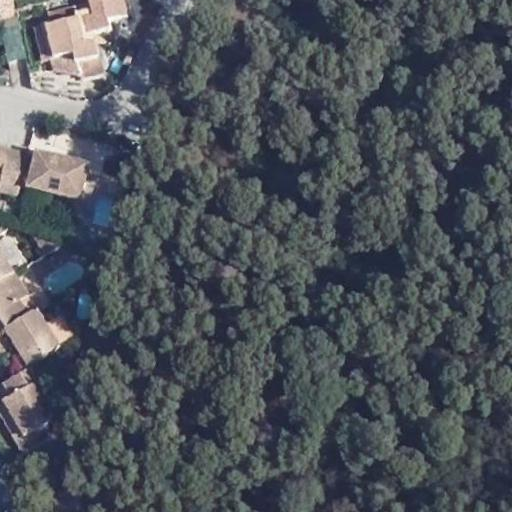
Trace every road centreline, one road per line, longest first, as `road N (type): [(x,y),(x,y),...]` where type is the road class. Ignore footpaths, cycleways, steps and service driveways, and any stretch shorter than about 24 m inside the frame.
road 1 (track): [(60,511),(139,240),(157,99),(212,0)]
road 2 (residential): [(181,0),(130,92),(108,112),(83,116),(0,95)]
